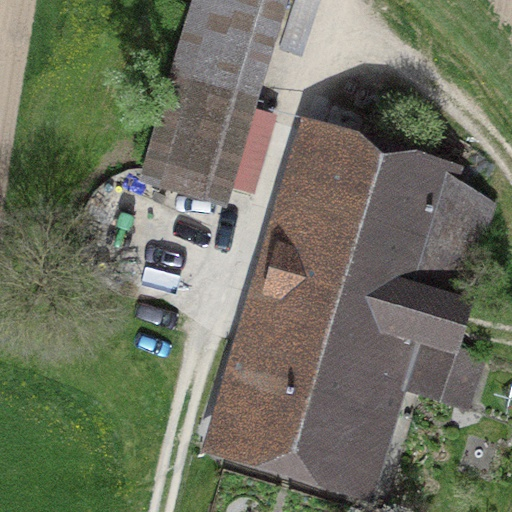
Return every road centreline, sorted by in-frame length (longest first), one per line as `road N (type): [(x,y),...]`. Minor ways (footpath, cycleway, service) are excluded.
road 1 (track): [(178,511),(217,354),(346,0)]
road 2 (track): [(511,154),(433,79),(336,41)]
